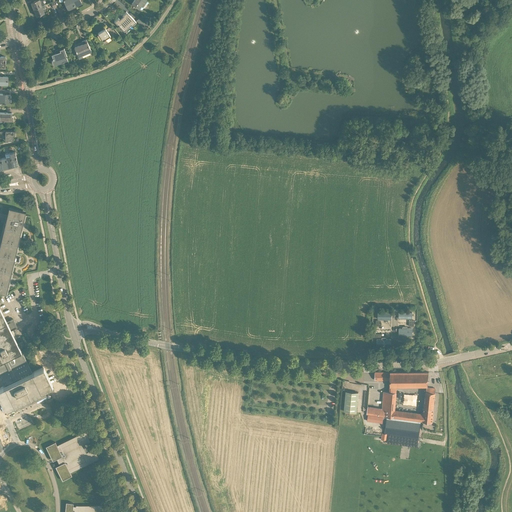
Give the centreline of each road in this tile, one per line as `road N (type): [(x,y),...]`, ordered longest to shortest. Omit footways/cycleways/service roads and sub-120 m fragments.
road 1 (tertiary): [(73,333),(91,329),(267,364),(334,366),(420,365),(511,346)]
road 2 (track): [(442,361),(408,236),(410,205),(450,123),(431,0)]
road 3 (secondary): [(140,511),(73,333)]
road 4 (unclassified): [(174,0),(114,63),(26,90)]
road 5 (secondary): [(73,333),(44,189)]
